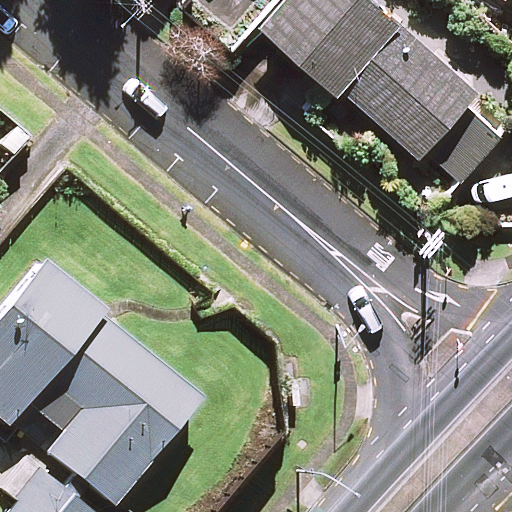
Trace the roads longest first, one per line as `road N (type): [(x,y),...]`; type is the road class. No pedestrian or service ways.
road 1 (residential): [(35,0),(384,293)]
road 2 (residential): [(399,453),(406,391),(384,293)]
road 3 (secondary): [(399,453),(511,350)]
road 4 (residential): [(384,293),(511,336)]
